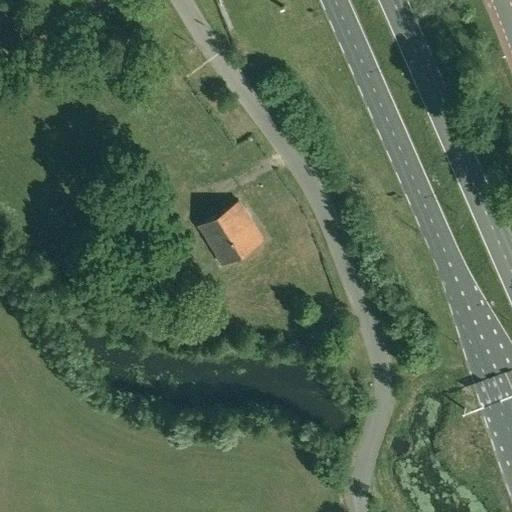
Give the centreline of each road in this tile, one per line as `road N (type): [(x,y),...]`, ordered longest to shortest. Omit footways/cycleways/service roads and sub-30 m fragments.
road 1 (primary): [(334,0),(511,406)]
road 2 (primary): [(511,276),(391,0)]
